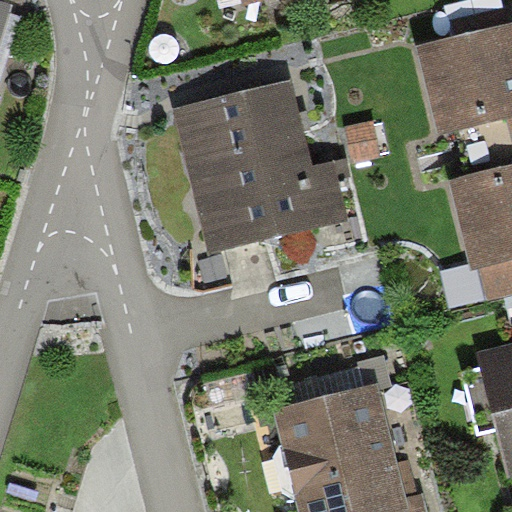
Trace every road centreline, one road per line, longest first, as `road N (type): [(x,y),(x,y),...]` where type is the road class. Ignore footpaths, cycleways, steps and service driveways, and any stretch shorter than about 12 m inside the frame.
road 1 (residential): [(86,82),(114,269),(175,511)]
road 2 (residential): [(86,82),(0,369)]
